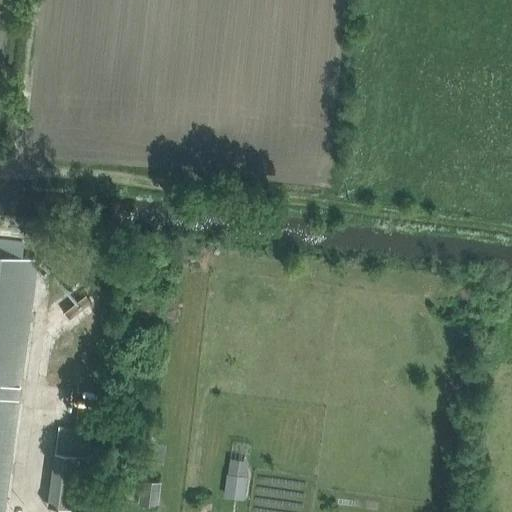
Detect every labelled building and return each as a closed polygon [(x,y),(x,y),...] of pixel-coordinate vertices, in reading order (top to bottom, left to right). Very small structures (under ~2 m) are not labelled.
[(0,511),(2,511),(36,259),(22,258),(24,242),(0,238),(0,511)] [(90,429),(57,425),(47,504),(80,508),(90,429)] [(247,475),(226,473),(224,491),(245,494),(247,475)] [(139,501),(159,504),(163,479),(143,476),(139,501)] [(213,495),(198,492),(196,507),(211,509),(213,495)]
